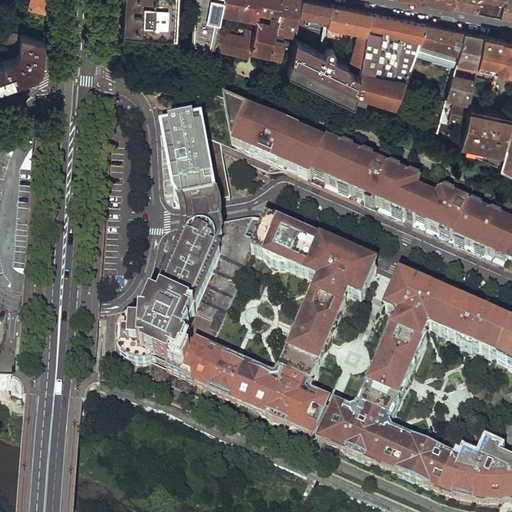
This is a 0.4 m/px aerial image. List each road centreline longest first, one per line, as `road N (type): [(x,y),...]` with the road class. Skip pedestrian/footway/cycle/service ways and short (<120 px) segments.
road 1 (primary): [(53,511),(83,97)]
road 2 (primary): [(64,105),(38,511)]
road 3 (residential): [(277,218),(503,318),(511,315)]
road 4 (residential): [(511,284),(280,190)]
road 5 (residential): [(154,223),(136,290),(110,307),(23,303),(0,294)]
road 6 (residential): [(368,0),(511,30)]
